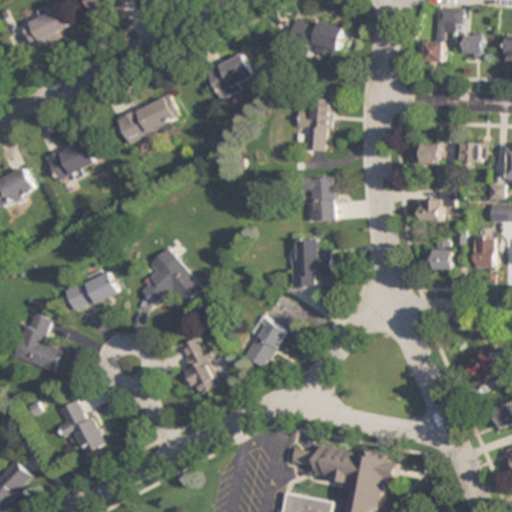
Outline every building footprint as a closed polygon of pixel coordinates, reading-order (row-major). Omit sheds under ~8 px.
[(91,0),(97,11),(120,0),(91,0)] [(440,41),(429,41),(428,62),(448,62),(448,31),(466,31),(467,7),(441,6),(440,41)] [(38,48),(75,32),(65,7),(27,24),(38,48)] [(349,28),(322,21),(321,25),(299,19),(292,43),(342,56),(349,28)] [(488,55),(488,34),(468,34),(468,55),(488,55)] [(248,53),(210,68),(222,98),(260,83),(248,53)] [(120,117),(132,145),(179,126),(176,120),(183,117),(174,95),(120,117)] [(334,101),(312,100),(310,151),(332,151),(334,101)] [(50,156),(61,183),(102,165),(90,139),(50,156)] [(446,142),(425,142),(425,163),(446,163),(446,142)] [(490,142),(465,142),(465,163),(490,163),(490,142)] [(0,209),(40,191),(28,167),(0,180),(0,209)] [(340,219),(337,176),(312,178),(315,221),(340,219)] [(447,208),(456,208),(457,191),(439,191),(439,200),(424,199),(424,222),(447,223),(447,208)] [(493,223),(511,222),(511,205),(493,206),(493,223)] [(335,275),(334,251),(323,251),(323,238),(301,239),(301,255),(293,255),(294,286),(325,286),(324,275),(335,275)] [(479,269),(503,269),(503,238),(479,238),(479,269)] [(455,271),(455,242),(436,242),(436,271),(455,271)] [(209,288),(180,255),(143,287),(159,305),(177,289),(191,304),(209,288)] [(126,292),(117,271),(70,291),(79,312),(126,292)] [(47,344),(56,320),(35,312),(19,357),(57,371),(65,350),(47,344)] [(247,355),(270,369),(292,333),(269,319),(247,355)] [(182,348),(203,395),(226,385),(204,338),(182,348)] [(505,375),(495,351),(484,355),(482,350),(470,354),(481,383),(498,376),(502,386),(511,382),(511,377),(510,373),(505,375)] [(62,426),(68,440),(80,435),(88,455),(108,446),(87,399),(64,409),(70,423),(62,426)] [(511,425),(511,402),(495,409),(502,429),(511,425)] [(403,459),(323,447),(322,452),(299,449),(297,463),(319,467),(317,476),(355,482),(350,511),(336,511),(338,501),(288,493),(284,511),(383,511),(389,479),(399,480),(403,459)] [(0,511),(3,511),(37,478),(21,461),(3,480),(2,478),(0,480),(0,511)]
